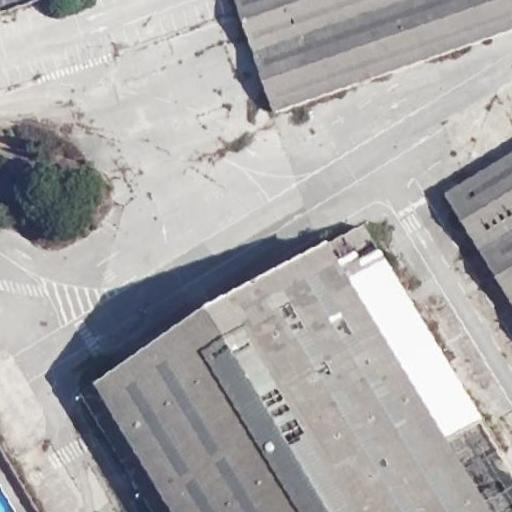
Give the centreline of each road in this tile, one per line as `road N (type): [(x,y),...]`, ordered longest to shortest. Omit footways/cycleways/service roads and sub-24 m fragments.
road 1 (unknown): [(38,275),(92,273),(356,143)]
road 2 (unknown): [(356,143),(511,391)]
road 3 (unknown): [(38,275),(35,328),(49,389),(109,511)]
road 4 (unknown): [(356,143),(511,63)]
